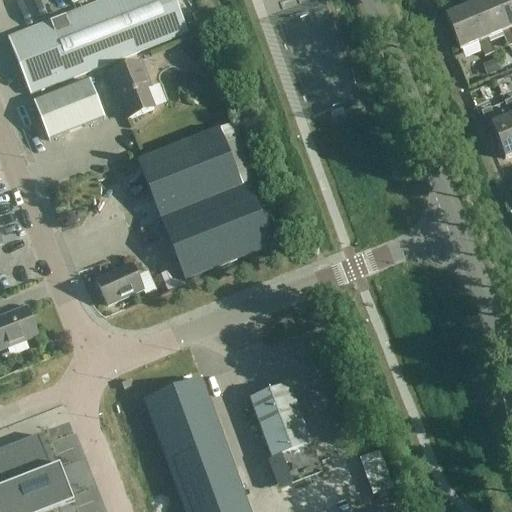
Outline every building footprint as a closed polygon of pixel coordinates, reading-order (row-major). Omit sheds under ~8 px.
[(110,0),(8,40),(30,96),(187,35),(173,0),(110,0)] [(492,0),(487,0),(469,8),(483,43),(487,41),(501,35),(507,50),(511,48),(511,35),(510,31),(506,33),(492,0)] [(511,0),(492,0),(506,33),(510,31),(511,30),(511,0)] [(483,43),(469,8),(445,17),(459,52),(477,45),(483,60),(493,56),(487,41),(483,43)] [(109,76),(127,122),(153,111),(146,92),(150,90),(140,64),(109,76)] [(34,104),(48,142),(104,120),(90,82),(34,104)] [(157,90),(164,109),(176,104),(169,85),(157,90)] [(511,117),(510,118),(496,124),(491,110),(481,114),(488,130),(492,128),(505,161),(511,158),(511,117)] [(160,223),(184,284),(274,249),(250,188),(160,223)] [(139,265),(96,284),(107,308),(142,292),(144,297),(156,292),(147,273),(144,275),(139,265)] [(0,320),(0,352),(37,338),(26,311),(0,320)] [(255,511),(208,383),(151,403),(191,511),(255,511)] [(249,402),(272,463),(311,448),(288,388),(249,402)] [(0,511),(58,511),(55,504),(70,498),(56,462),(48,465),(35,431),(0,445),(0,511)] [(310,510),(342,498),(338,488),(306,499),(310,510)]
